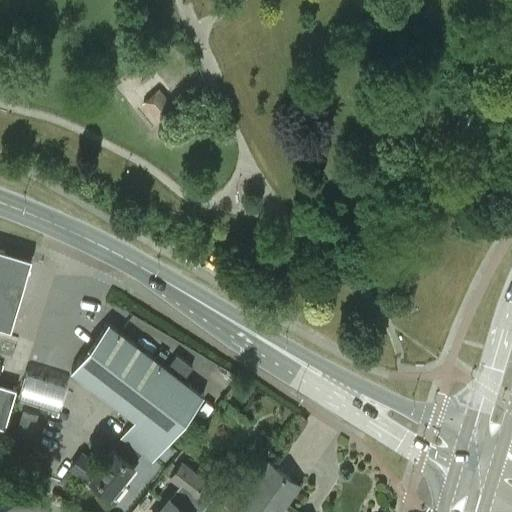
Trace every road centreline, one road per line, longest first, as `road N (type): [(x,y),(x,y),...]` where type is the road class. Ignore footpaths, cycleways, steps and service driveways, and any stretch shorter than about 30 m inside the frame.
road 1 (secondary): [(192,299),(293,374),(455,473)]
road 2 (secondary): [(467,437),(192,299)]
road 3 (secondary): [(192,299),(0,203)]
road 4 (secondary): [(511,304),(467,437)]
